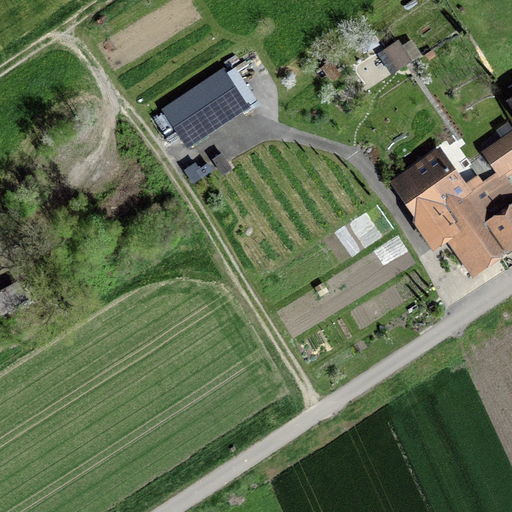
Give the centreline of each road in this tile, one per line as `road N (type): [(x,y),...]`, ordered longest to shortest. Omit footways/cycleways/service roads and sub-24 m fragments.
road 1 (track): [(321,414),(165,158),(66,33)]
road 2 (unclassified): [(511,281),(175,511)]
road 3 (track): [(115,0),(0,78)]
